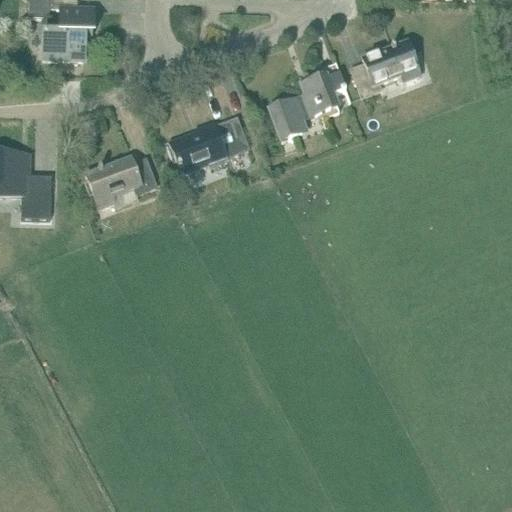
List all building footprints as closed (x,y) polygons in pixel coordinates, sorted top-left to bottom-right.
[(30,1),(29,25),(50,25),(51,16),(60,16),(59,31),(51,31),(51,38),(45,38),(43,67),(84,68),(85,42),(91,42),(92,17),(77,16),(77,2),(30,1)] [(364,71),(351,77),(361,104),(379,98),(377,92),(401,83),(403,88),(418,83),(413,68),(419,66),(415,53),(408,55),(406,49),(362,65),(364,71)] [(305,102),(269,116),(281,148),(309,137),(305,127),(337,114),(332,101),(346,96),(335,68),(323,72),(326,81),(309,88),(311,93),(303,96),(305,102)] [(95,124),(82,128),(86,141),(99,137),(95,124)] [(170,146),(168,146),(181,179),(208,169),(210,173),(226,167),(225,165),(249,156),(237,124),(214,133),(213,129),(185,139),(186,143),(171,149),(170,146)] [(0,159),(0,199),(21,200),(20,224),(49,225),(50,182),(28,181),(28,160),(0,159)] [(87,188),(84,189),(89,202),(92,201),(97,215),(114,209),(111,203),(135,194),(137,200),(155,194),(145,166),(132,171),(130,164),(85,181),(87,188)]
